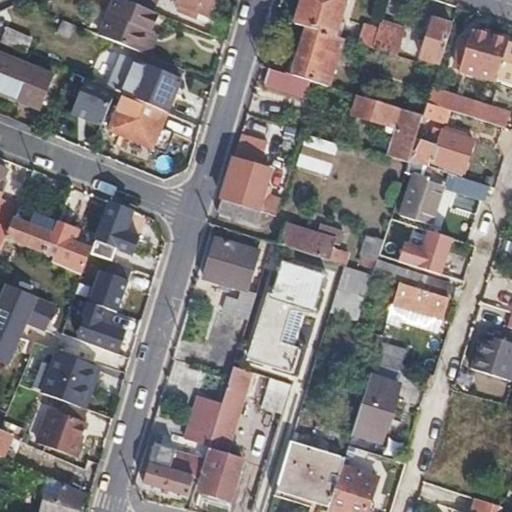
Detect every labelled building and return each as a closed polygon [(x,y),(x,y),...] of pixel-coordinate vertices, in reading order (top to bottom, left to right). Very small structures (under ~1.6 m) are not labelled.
[(159,15),(121,0),(114,0),(100,36),(144,54),(159,15)] [(178,0),(177,4),(206,16),(212,0),(178,0)] [(302,0),(296,25),(308,29),(336,37),(346,0),(302,0)] [(441,64),(453,26),(433,20),(421,57),(441,64)] [(74,26),(60,21),(56,31),(70,37),(74,26)] [(405,30),(380,22),(377,30),(372,48),(397,55),(405,30)] [(363,25),(358,43),(372,48),(377,30),(363,25)] [(8,29),(2,43),(25,53),(31,39),(8,29)] [(310,82),(329,87),(343,39),(336,37),(308,29),(293,77),(310,82)] [(507,44),(508,41),(474,29),(460,70),(494,81),(507,44)] [(511,41),(508,41),(507,44),(494,81),(511,87),(511,41)] [(0,55),(0,92),(40,108),(52,77),(0,55)] [(124,95),(167,113),(181,80),(143,64),(137,78),(128,75),(121,77),(116,91),(124,95)] [(293,77),(268,69),(264,84),(306,97),(310,82),(293,77)] [(115,91),(85,78),(70,113),(101,126),(115,91)] [(502,112),(433,89),(428,103),(448,110),(497,126),(502,112)] [(161,127),(167,113),(124,95),(109,130),(152,148),(166,154),(174,133),(161,127)] [(396,135),(389,156),(409,162),(424,116),(408,111),(358,96),(351,114),(386,125),(384,131),(396,135)] [(411,100),(408,111),(424,116),(428,104),(411,100)] [(428,104),(424,116),(437,121),(445,117),(448,110),(428,103),(428,104)] [(444,167),(442,172),(459,177),(461,172),(464,173),(474,142),(443,132),(433,163),(444,167)] [(240,134),(233,158),(260,166),(267,142),(240,134)] [(309,137),(299,165),(326,175),(336,146),(309,137)] [(221,199),(260,212),(264,213),(273,187),(267,185),(272,170),(260,166),(233,158),(221,199)] [(409,162),(405,174),(413,176),(404,205),(396,202),(391,218),(399,221),(401,213),(444,227),(455,191),(481,199),(485,200),(489,187),(459,177),(442,172),(409,162)] [(34,202),(45,176),(32,171),(21,197),(34,202)] [(221,199),(217,211),(256,224),(260,212),(221,199)] [(130,210),(111,202),(96,242),(130,255),(137,238),(122,233),(130,210)] [(12,219),(0,213),(0,232),(5,235),(12,219)] [(45,254),(57,223),(40,218),(36,229),(12,219),(5,235),(4,238),(45,254)] [(82,275),(91,251),(69,242),(74,229),(57,223),(45,254),(52,257),(52,261),(82,275)] [(286,225),(278,246),(328,262),(333,244),(340,245),(343,233),(320,226),(317,234),(286,225)] [(396,263),(442,273),(450,236),(404,226),(396,263)] [(363,254),(378,259),(383,242),(369,238),(363,254)] [(274,244),(261,240),(257,252),(216,240),(203,278),(243,290),(240,302),(228,299),(224,313),(249,321),(274,244)] [(99,271),(88,302),(90,302),(105,308),(116,312),(131,268),(108,260),(104,273),(99,271)] [(377,261),(372,275),(400,285),(393,305),(442,321),(449,299),(447,298),(451,284),(400,268),(377,261)] [(269,299),(250,358),(293,372),(300,351),(279,344),(292,305),(316,312),(317,309),(315,308),(325,276),(284,264),(272,300),(269,299)] [(358,322),(370,274),(341,266),(329,314),(358,322)] [(42,329),(52,306),(5,285),(0,296),(0,361),(6,364),(24,321),(42,329)] [(77,339),(119,353),(126,333),(99,324),(105,308),(90,302),(77,339)] [(442,321),(393,305),(390,317),(437,332),(442,321)] [(183,339),(176,359),(201,366),(207,346),(183,339)] [(511,382),(511,343),(503,341),(500,346),(484,341),(470,369),(511,382)] [(375,364),(399,372),(406,352),(381,344),(375,364)] [(47,409),(34,442),(69,456),(85,410),(80,408),(95,367),(59,354),(44,394),(63,401),(59,413),(47,409)] [(395,384),(399,372),(375,364),(371,376),(395,384)] [(234,367),(231,376),(215,427),(201,471),(207,473),(201,493),(229,502),(243,460),(225,454),(251,372),(234,367)] [(371,376),(352,434),(381,443),(400,386),(395,384),(371,376)] [(194,478),(198,480),(201,471),(215,427),(194,420),(188,441),(200,444),(193,466),(192,465),(187,477),(169,471),(175,452),(156,446),(144,485),(188,497),(194,478)] [(0,457),(2,458),(11,437),(0,432),(0,457)] [(289,444),(276,486),(321,500),(318,509),(325,511),(327,511),(342,468),(344,461),(289,444)] [(327,511),(367,511),(378,479),(342,468),(327,511)] [(63,485),(50,479),(44,499),(58,504),(63,485)] [(78,511),(84,493),(68,487),(63,485),(58,504),(44,499),(40,511),(78,511)] [(503,511),(505,507),(478,498),(473,511),(503,511)]
